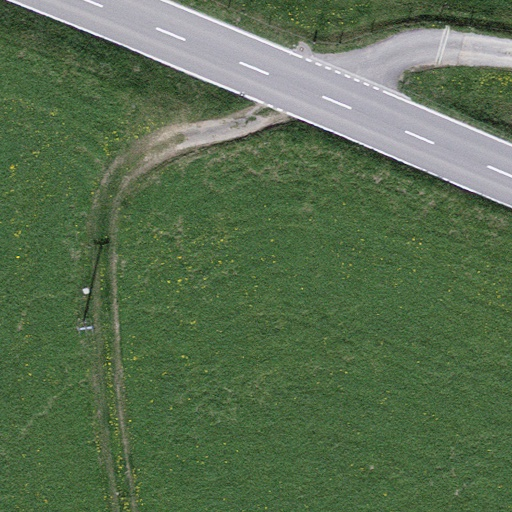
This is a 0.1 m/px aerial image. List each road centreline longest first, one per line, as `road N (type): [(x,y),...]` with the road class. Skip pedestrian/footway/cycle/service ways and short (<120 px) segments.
road 1 (track): [(134,511),(97,255),(101,215),(118,176),(145,151),(231,128),(315,93)]
road 2 (secondary): [(511,175),(84,0)]
